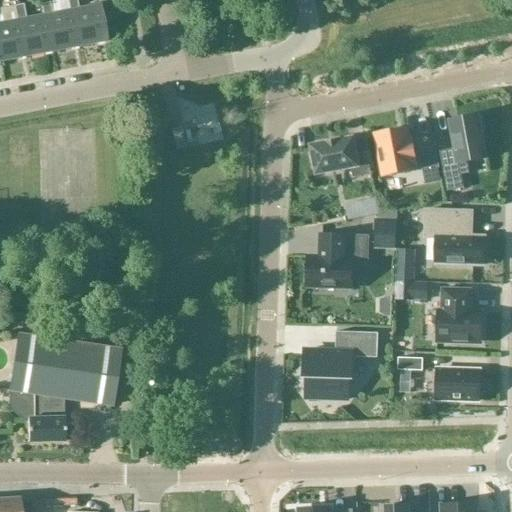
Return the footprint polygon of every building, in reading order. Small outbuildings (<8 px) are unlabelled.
[(74,10),(81,47),(107,42),(100,6),(77,10),(75,0),(66,0),(69,11),(74,10)] [(74,10),(69,11),(51,15),(48,2),(39,3),(42,16),(47,15),(54,52),(81,47),(74,10)] [(47,15),(42,16),(24,20),(22,6),(13,8),(16,21),(21,20),(27,57),(54,52),(47,15)] [(21,20),(16,21),(0,24),(0,54),(1,62),(27,57),(21,20)] [(486,160),(481,134),(485,133),(482,116),(448,122),(454,151),(440,153),(447,192),(463,189),(458,165),(486,160)] [(405,130),(376,136),(383,177),(412,172),(411,167),(416,166),(411,141),(408,141),(405,130)] [(352,140),(311,148),(316,175),(351,169),(353,179),(371,176),(367,152),(355,154),(352,140)] [(434,147),(421,150),(425,170),(438,167),(434,147)] [(472,213),(425,212),(425,239),(436,239),(435,265),(483,267),(484,239),(471,238),(472,213)] [(397,223),(375,222),(374,248),(396,249),(397,223)] [(320,236),(320,250),(321,250),(321,258),(307,258),(306,288),(351,290),(352,262),(367,263),(368,238),(320,236)] [(427,301),(427,285),(413,285),(412,301),(427,301)] [(469,314),(470,292),(442,291),(442,313),(437,313),(437,343),(480,344),(481,314),(469,314)] [(335,353),(304,352),(303,378),(308,378),(308,400),(348,401),(348,380),(351,380),(352,359),(377,360),(378,335),(335,333),(335,353)] [(64,443),(63,419),(63,400),(111,407),(119,351),(16,336),(8,392),(32,395),(33,420),(27,421),(28,445),(64,443)] [(398,359),(397,372),(422,373),(423,360),(398,359)] [(437,371),(436,401),(478,403),(479,372),(437,371)] [(0,501),(0,511),(18,511),(18,500),(0,501)] [(39,511),(39,500),(25,501),(25,511),(39,511)]
